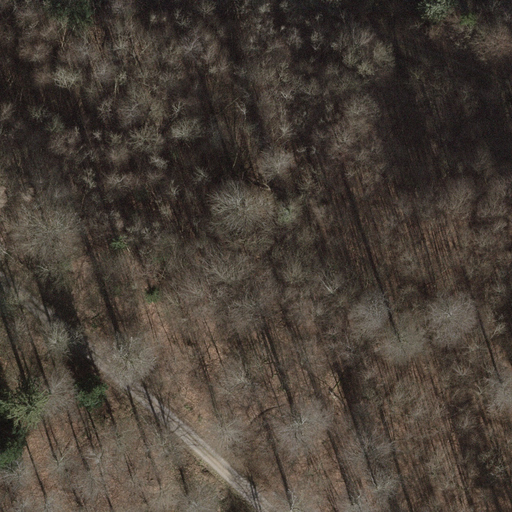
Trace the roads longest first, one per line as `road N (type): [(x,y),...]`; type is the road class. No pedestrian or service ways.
road 1 (track): [(268,511),(0,282)]
road 2 (track): [(297,0),(511,89)]
